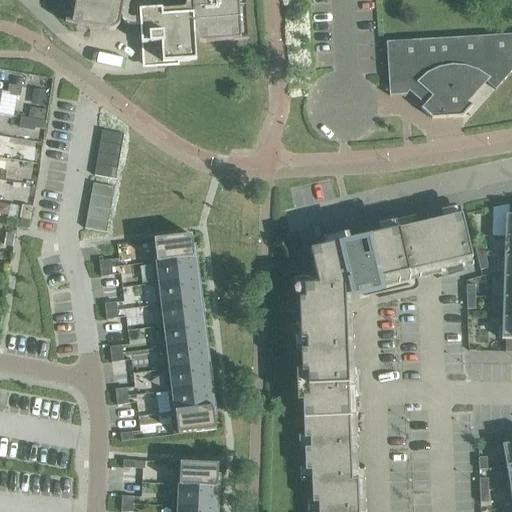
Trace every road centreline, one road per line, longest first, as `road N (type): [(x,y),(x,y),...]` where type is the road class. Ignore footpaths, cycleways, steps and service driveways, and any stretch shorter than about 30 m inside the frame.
road 1 (residential): [(93,379),(66,244),(87,106)]
road 2 (residential): [(511,170),(290,221)]
road 3 (residential): [(96,511),(93,379)]
